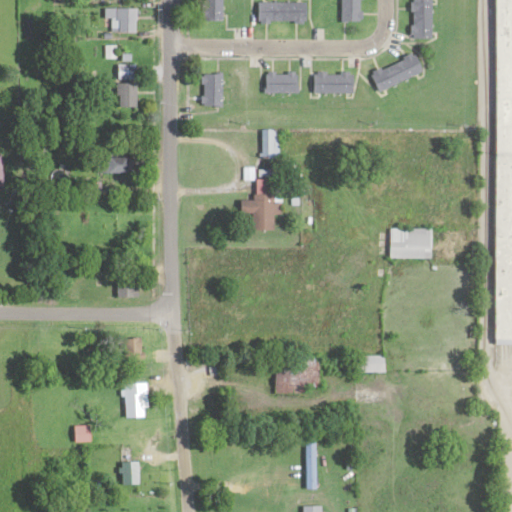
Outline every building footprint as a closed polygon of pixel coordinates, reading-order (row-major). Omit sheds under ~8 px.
[(217,18),(216,0),(196,0),(196,18),(217,18)] [(299,0),(251,0),(251,20),(299,20),(299,0)] [(355,0),(336,0),(336,19),(356,19),(355,0)] [(405,0),(406,36),(427,36),(426,0),(405,0)] [(511,0),(511,333),(498,333),(498,0),(511,0)] [(132,30),(132,6),(100,6),(100,17),(110,17),(110,30),(132,30)] [(109,56),(110,44),(102,43),(100,55),(109,56)] [(417,71),(409,52),(365,70),(372,89),(417,71)] [(129,63),(112,63),(112,77),(129,77),(129,63)] [(260,90),(292,90),(292,70),(260,70),(260,90)] [(308,91),(347,91),(347,70),(308,70),(308,91)] [(217,71),(195,71),(195,104),(217,104),(217,71)] [(112,105),(131,105),(131,81),(112,81),(112,105)] [(92,171),(121,171),(121,155),(92,155),(92,171)] [(275,198),(266,198),(266,190),(268,190),(268,171),(256,171),(256,175),(249,176),(249,197),(233,198),(234,211),(244,211),(244,228),(267,228),(267,212),(275,212),(275,198)] [(96,180),(78,180),(78,193),(96,193),(96,180)] [(384,255),(425,255),(425,226),(384,226),(384,255)] [(118,363),(138,363),(138,336),(118,336),(118,363)] [(313,389),(313,353),(267,353),(267,389),(313,389)] [(379,369),(379,353),(359,353),(359,361),(349,361),(349,369),(379,369)] [(120,382),(120,415),(142,415),(142,382),(120,382)] [(134,460),(117,460),(117,483),(134,483),(134,460)]
